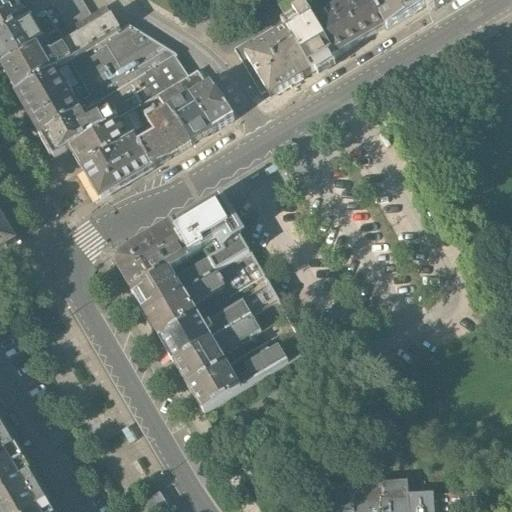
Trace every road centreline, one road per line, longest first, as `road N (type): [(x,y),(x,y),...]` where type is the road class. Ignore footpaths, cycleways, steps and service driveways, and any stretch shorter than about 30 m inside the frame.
road 1 (secondary): [(205,511),(73,288),(70,255),(88,235),(173,196),(504,0)]
road 2 (residential): [(0,372),(81,511)]
